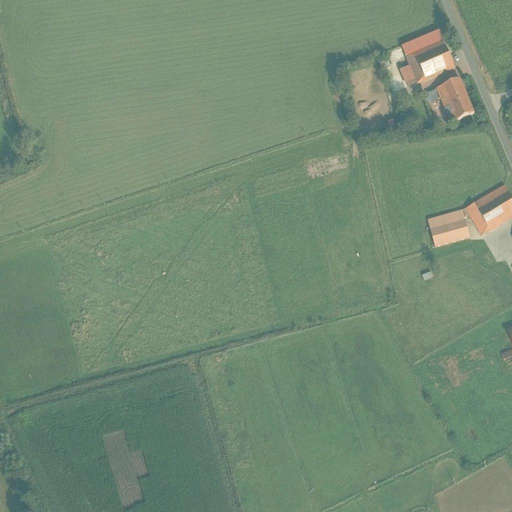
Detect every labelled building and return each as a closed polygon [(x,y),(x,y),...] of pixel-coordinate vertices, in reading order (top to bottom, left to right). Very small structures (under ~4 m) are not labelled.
[(442,40),(405,56),(409,67),(399,71),(406,89),(455,69),(442,40)] [(450,124),(474,114),(459,80),(435,90),(436,92),(435,92),(435,94),(436,99),(439,100),(450,124)] [(511,199),(505,188),(465,210),(481,237),(511,220),(511,221),(511,199)] [(462,211),(427,221),(435,249),(469,240),(462,211)] [(511,329),(507,332),(511,344),(511,350),(501,355),(503,362),(511,358),(511,329)]
